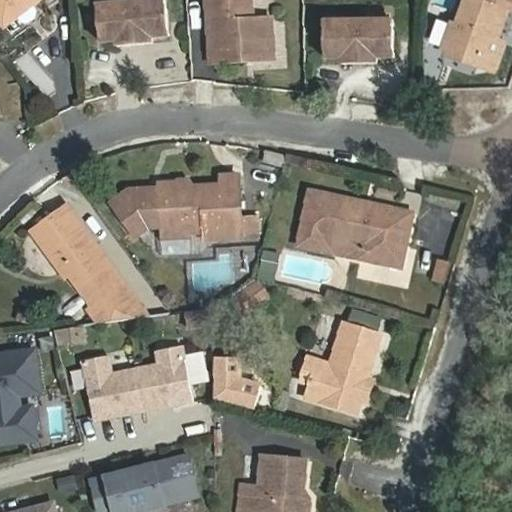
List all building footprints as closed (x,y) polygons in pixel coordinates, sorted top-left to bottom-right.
[(0,0),(0,12),(10,25),(39,0),(0,0)] [(156,37),(172,36),(169,0),(166,0),(150,1),(126,3),(107,4),(105,4),(108,40),(126,39),(156,37)] [(256,0),(212,0),(217,61),(277,58),(275,18),(258,19),(256,0)] [(511,0),(465,0),(456,25),(451,23),(442,45),(451,49),(473,59),(470,65),(480,69),(494,67),(503,42),(495,39),(508,6),(511,8),(511,0)] [(350,15),(332,16),(332,23),(350,23),(350,15)] [(327,23),(328,60),(348,60),(380,60),(396,59),(396,22),(392,22),(373,22),(350,23),(332,23),(327,23)] [(126,39),(127,49),(156,47),(156,37),(126,39)] [(447,56),(470,65),(473,59),(451,49),(447,56)] [(17,64),(38,83),(49,70),(28,52),(17,64)] [(273,164),(294,170),(298,156),(276,150),(273,164)] [(113,200),(137,232),(154,220),(162,220),(161,225),(177,224),(183,229),(204,229),(204,237),(241,236),(240,175),(223,175),(223,184),(193,184),(190,188),(183,188),(177,179),(161,180),(161,195),(150,196),(150,185),(133,185),(113,200)] [(161,185),(150,185),(150,196),(161,195),(161,185)] [(410,227),(310,198),(296,251),(316,257),(320,246),(355,256),(352,268),(395,280),(410,227)] [(115,264),(72,204),(38,230),(66,267),(70,264),(86,285),(115,264)] [(161,225),(162,237),(204,237),(204,229),(183,229),(177,224),(161,225)] [(352,268),(355,256),(320,246),(316,257),(352,268)] [(261,275),(275,277),(278,253),(265,251),(261,275)] [(448,282),(453,261),(440,258),(435,280),(448,282)] [(128,284),(115,266),(86,288),(99,306),(128,284)] [(247,320),(273,295),(256,278),(231,303),(247,320)] [(153,317),(128,284),(99,306),(93,310),(103,324),(153,317)] [(191,333),(217,328),(213,308),(187,313),(191,333)] [(388,332),(349,320),(337,361),(326,358),(319,381),(314,398),(363,413),(368,395),(362,393),(368,374),(374,376),(388,332)] [(55,331),(58,349),(89,343),(86,326),(55,331)] [(41,348),(0,353),(0,438),(30,435),(26,406),(24,393),(47,390),(41,348)] [(187,348),(161,353),(164,366),(140,371),(148,412),(197,403),(187,348)] [(326,358),(314,354),(307,378),(319,381),(326,358)] [(117,375),(113,357),(88,362),(99,422),(148,412),(140,371),(117,375)] [(243,357),(220,357),(220,397),(259,408),(265,386),(243,380),(243,357)] [(375,397),(381,378),(374,376),(368,374),(362,393),(368,395),(375,397)] [(39,404),(26,406),(30,435),(43,433),(39,404)] [(311,456),(269,452),(265,485),(249,482),(245,511),(314,511),(316,501),(307,500),(311,456)] [(192,456),(96,481),(104,511),(120,508),(120,511),(123,511),(130,510),(130,511),(135,511),(168,503),(202,494),(192,456)] [(156,511),(170,509),(168,503),(135,511),(130,511),(130,510),(123,511),(156,511)]
